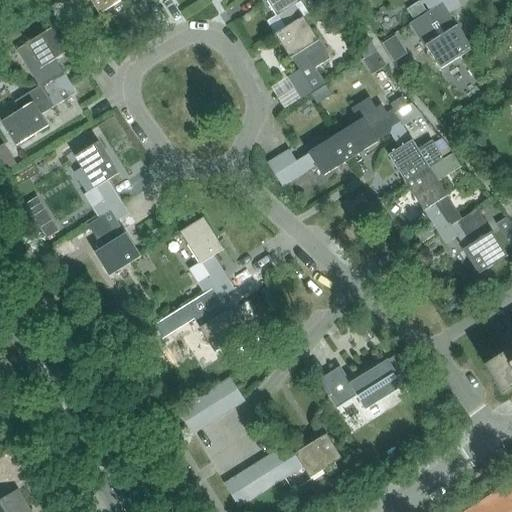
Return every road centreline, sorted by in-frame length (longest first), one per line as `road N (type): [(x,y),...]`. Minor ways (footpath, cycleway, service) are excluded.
road 1 (residential): [(238,171),(193,174),(169,160),(134,102),(144,62),(164,45),(217,39),(256,92),(262,118),(251,151)]
road 2 (residential): [(438,352),(350,293),(238,171)]
road 3 (tertiary): [(128,511),(0,296)]
road 4 (residential): [(378,511),(499,436)]
